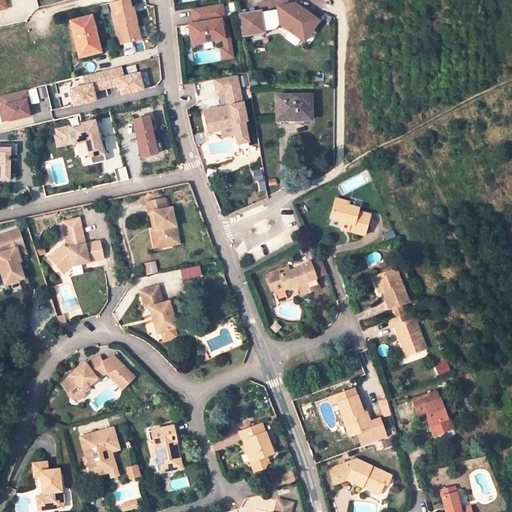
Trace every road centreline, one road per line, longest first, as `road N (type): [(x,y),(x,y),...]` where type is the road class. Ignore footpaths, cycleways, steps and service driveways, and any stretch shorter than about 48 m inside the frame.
road 1 (residential): [(192,395),(138,348),(106,334),(62,345),(0,485)]
road 2 (unclassified): [(195,175),(0,215)]
road 3 (unclassified): [(267,360),(195,175)]
road 4 (unclassified): [(195,175),(162,0)]
road 5 (unclassified): [(319,511),(267,360)]
road 6 (residential): [(177,511),(208,502),(217,486),(192,395)]
